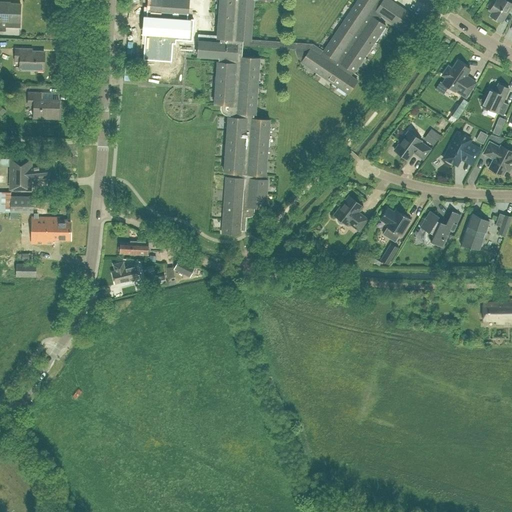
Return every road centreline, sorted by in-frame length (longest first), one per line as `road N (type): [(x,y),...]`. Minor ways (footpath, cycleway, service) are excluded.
road 1 (tertiary): [(0,423),(53,355),(86,286),(110,0)]
road 2 (track): [(227,268),(511,286)]
road 3 (track): [(227,268),(321,511)]
road 4 (residential): [(511,194),(431,189),(363,166)]
road 5 (track): [(96,211),(227,268)]
